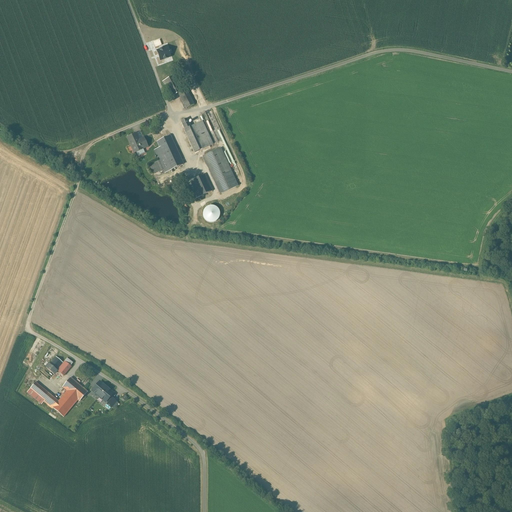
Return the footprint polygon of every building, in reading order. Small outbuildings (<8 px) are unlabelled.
[(175,75),(162,82),(170,97),(178,93),(183,90),(175,75)] [(183,90),(178,93),(186,109),(194,105),(185,89),(183,90)] [(187,119),(180,122),(195,153),(213,144),(202,121),(190,127),(187,119)] [(136,134),(127,138),(134,153),(143,149),(139,140),(136,134)] [(170,136),(156,142),(162,156),(158,158),(165,173),(183,164),(170,136)] [(144,138),(139,140),(143,149),(148,146),(144,138)] [(220,149),(203,157),(220,194),(237,186),(220,149)] [(205,175),(187,183),(194,199),(212,191),(205,175)] [(208,207),(208,211),(210,211),(210,214),(208,214),(208,222),(219,222),(219,207),(208,207)] [(49,380),(57,370),(56,370),(62,362),(56,357),(50,365),(49,364),(46,368),(44,366),(39,372),(49,380)] [(65,361),(57,370),(64,376),(71,366),(65,361)] [(87,392),(70,378),(62,387),(67,391),(58,402),(69,410),(77,400),(79,402),(87,392)] [(113,393),(100,382),(92,391),(102,400),(104,398),(107,401),(113,393)] [(58,402),(35,383),(27,393),(41,404),(44,401),(63,417),(69,410),(58,402)] [(112,397),(107,404),(112,408),(117,401),(112,397)]
